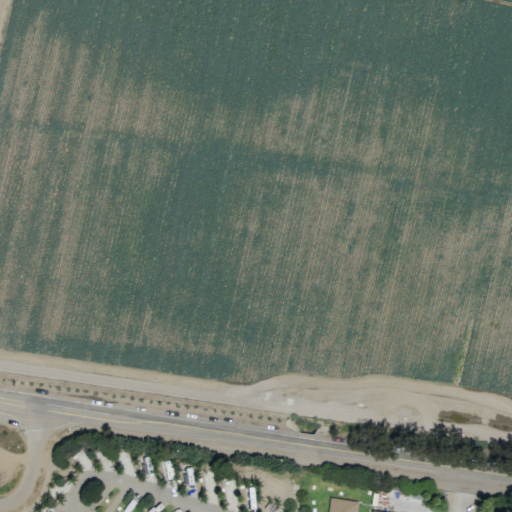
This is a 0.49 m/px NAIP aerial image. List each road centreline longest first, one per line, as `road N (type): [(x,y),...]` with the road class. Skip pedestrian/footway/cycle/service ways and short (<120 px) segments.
road 1 (track): [(511,442),(0,364)]
road 2 (primary): [(291,444),(1,400)]
road 3 (primary): [(511,476),(291,444)]
